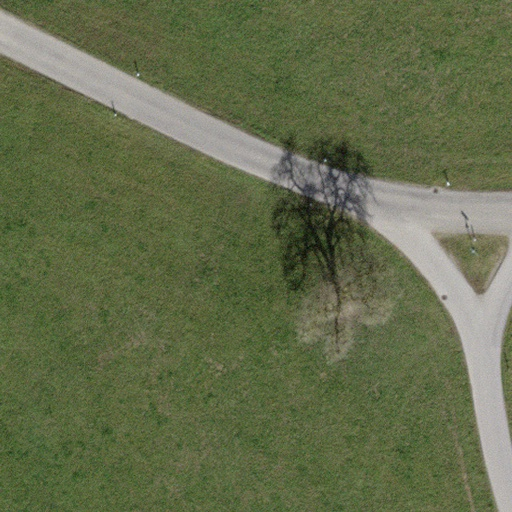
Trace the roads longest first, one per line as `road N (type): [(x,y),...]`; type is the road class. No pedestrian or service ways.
road 1 (unclassified): [(0,35),(243,163),(399,213)]
road 2 (unclassified): [(495,349),(399,213)]
